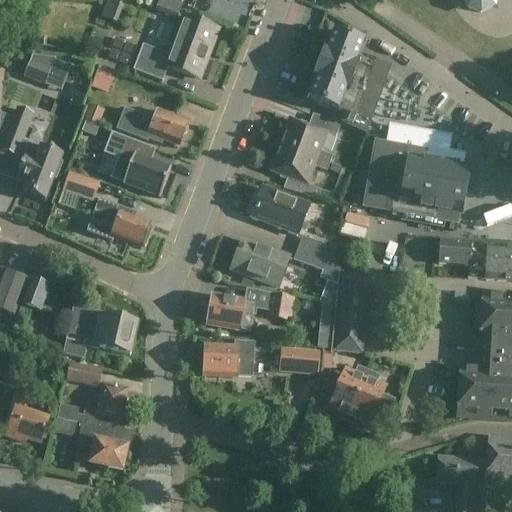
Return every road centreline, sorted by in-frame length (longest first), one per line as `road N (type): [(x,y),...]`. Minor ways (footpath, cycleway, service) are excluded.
road 1 (residential): [(170,301),(281,0)]
road 2 (residential): [(392,451),(314,464),(163,417)]
road 3 (residential): [(511,131),(360,19),(318,0)]
road 4 (residential): [(0,226),(170,301)]
road 5 (residential): [(511,432),(468,430),(392,451)]
